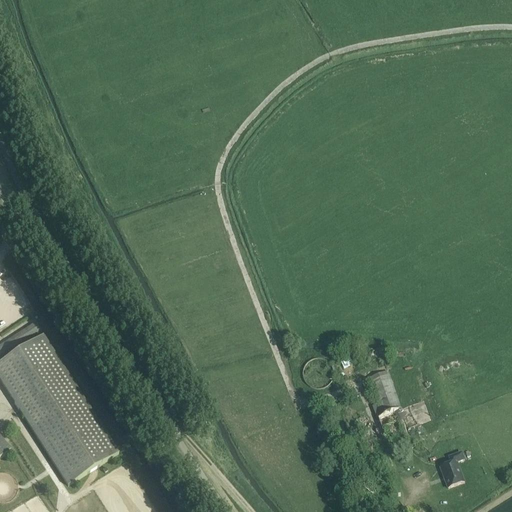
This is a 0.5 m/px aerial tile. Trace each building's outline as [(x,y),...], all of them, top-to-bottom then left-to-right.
[(0,357),(39,332),(35,326),(0,348),(0,357)] [(0,364),(0,382),(68,488),(119,455),(43,337),(0,364)] [(389,373),(370,379),(380,405),(373,408),(377,420),(379,420),(402,411),(389,373)] [(0,460),(11,451),(0,438),(0,460)] [(452,465),(441,469),(441,470),(448,490),(464,484),(457,464),(464,461),(465,461),(462,455),(450,459),(452,465)]
